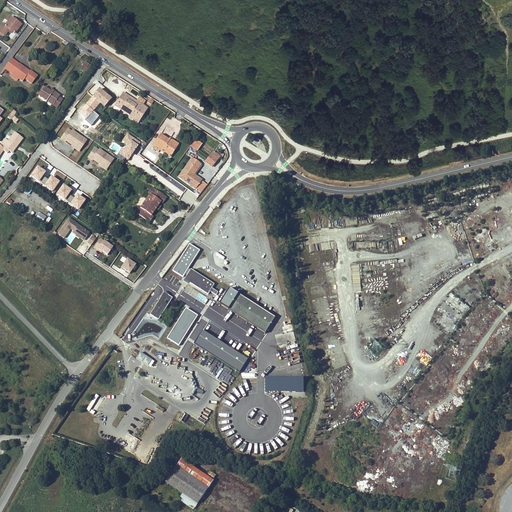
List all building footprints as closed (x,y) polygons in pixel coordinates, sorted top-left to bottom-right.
[(21,25),(12,17),(6,25),(4,24),(0,29),(0,32),(2,34),(0,36),(2,38),(4,36),(5,37),(8,32),(10,34),(12,31),(14,33),(21,25)] [(20,64),(12,58),(4,69),(12,74),(15,71),(20,64)] [(85,62),(79,71),(86,75),(92,67),(85,62)] [(20,64),(15,71),(21,76),(19,78),(24,81),(26,79),(33,84),(38,76),(31,70),(29,72),(26,69),(20,64)] [(114,97),(103,87),(93,96),(100,101),(107,106),(114,97)] [(55,104),(54,106),(58,109),(64,101),(60,98),(61,96),(52,90),(51,92),(45,88),(39,96),(48,102),(49,100),(55,104)] [(130,96),(123,92),(118,101),(123,105),(121,109),(129,115),(133,117),(132,118),(138,122),(148,107),(138,101),(136,105),(128,100),(130,96)] [(91,113),(100,101),(93,96),(84,107),(91,113)] [(138,101),(130,96),(128,100),(136,105),(138,101)] [(123,105),(118,101),(115,105),(121,109),(123,105)] [(14,117),(17,113),(13,110),(7,118),(16,124),(18,120),(14,117)] [(71,132),(67,130),(61,139),(65,142),(66,141),(72,146),(73,144),(80,149),(86,141),(72,131),(71,132)] [(6,137),(1,144),(5,147),(6,146),(10,149),(12,151),(18,143),(19,144),(24,137),(16,131),(10,140),(6,137)] [(142,141),(141,143),(126,134),(121,142),(127,146),(124,150),(121,149),(117,155),(128,163),(135,153),(139,155),(146,144),(142,141)] [(170,141),(161,135),(155,144),(162,150),(161,152),(165,155),(167,152),(171,155),(177,147),(169,142),(170,141)] [(196,152),(202,144),(195,139),(189,147),(196,152)] [(197,151),(204,159),(211,152),(203,145),(197,151)] [(99,150),(95,148),(88,158),(92,160),(93,159),(100,164),(101,162),(108,167),(113,159),(99,149),(99,150)] [(213,151),(204,162),(211,169),(221,157),(213,151)] [(195,176),(201,166),(192,159),(179,177),(197,190),(202,181),(195,176)] [(160,191),(153,186),(149,192),(151,193),(156,197),(160,191)] [(188,210),(190,208),(189,207),(198,197),(188,189),(177,201),(188,210)] [(151,193),(142,207),(153,215),(158,208),(162,201),(165,202),(168,197),(160,191),(156,197),(151,193)] [(37,197),(33,203),(40,207),(44,201),(37,197)] [(142,207),(140,206),(136,212),(152,222),(156,216),(153,215),(142,207)] [(41,222),(45,216),(38,212),(34,218),(41,222)] [(57,233),(64,237),(70,228),(85,237),(89,231),(68,217),(57,233)] [(92,237),(87,244),(91,247),(96,239),(92,237)] [(100,239),(93,248),(107,258),(113,249),(100,239)] [(309,246),(310,253),(332,250),(330,242),(309,246)] [(190,244),(172,270),(183,277),(185,274),(188,276),(192,271),(189,269),(200,250),(190,244)] [(129,276),(136,266),(127,260),(120,269),(129,276)] [(308,281),(324,280),(323,267),(307,268),(308,281)] [(188,276),(187,279),(210,293),(212,290),(218,294),(220,291),(213,287),(216,283),(193,268),(192,271),(188,276)] [(466,284),(464,288),(469,293),(472,290),(466,284)] [(232,287),(222,302),(267,331),(278,316),(232,287)] [(315,318),(331,315),(326,290),(310,293),(315,318)] [(167,291),(152,313),(161,319),(175,297),(167,291)] [(187,309),(168,338),(179,346),(198,316),(187,309)] [(373,316),(358,319),(360,332),(375,330),(373,316)] [(205,328),(197,343),(242,370),(250,358),(205,328)] [(343,353),(329,358),(332,368),(347,364),(343,353)] [(141,354),(137,361),(149,368),(153,362),(141,354)] [(305,394),(305,381),(266,381),(266,394),(305,394)] [(87,411),(94,415),(96,411),(103,399),(95,395),(87,411)] [(364,411),(362,414),(378,429),(384,422),(377,416),(375,418),(372,415),(370,417),(364,411)] [(209,488),(214,480),(182,459),(177,467),(167,482),(171,485),(175,488),(183,494),(181,498),(184,500),(183,502),(194,509),(198,504),(209,488)]
